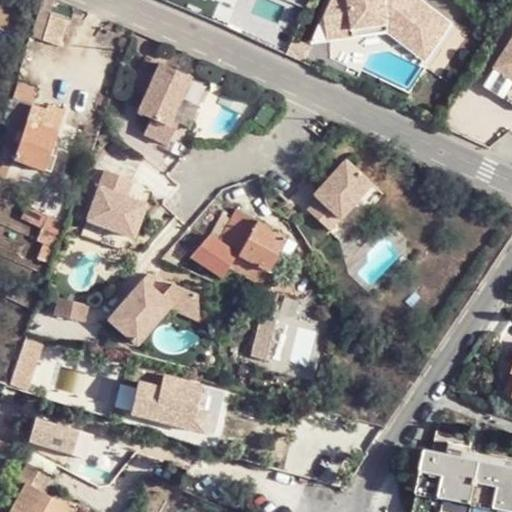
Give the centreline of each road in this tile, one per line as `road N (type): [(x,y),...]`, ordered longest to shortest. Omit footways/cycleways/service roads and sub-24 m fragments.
road 1 (residential): [(511,258),(363,490),(359,511)]
road 2 (unclassified): [(97,0),(316,93)]
road 3 (unclassified): [(316,93),(511,182)]
road 4 (unclassified): [(316,93),(265,149),(202,173)]
